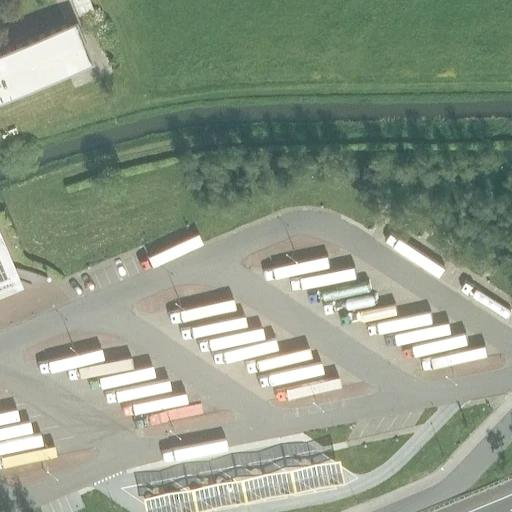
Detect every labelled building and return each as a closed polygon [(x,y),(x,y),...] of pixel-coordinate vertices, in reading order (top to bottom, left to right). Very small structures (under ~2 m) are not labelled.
[(70,0),(78,17),(79,16),(92,11),(87,0),(70,0)] [(0,100),(83,66),(66,25),(0,52),(0,100)] [(304,287),(354,278),(351,265),(342,267),(339,254),(271,266),(274,278),(301,273),(304,287)] [(435,353),(436,363),(480,357),(479,346),(435,353)] [(200,426),(198,411),(227,407),(226,400),(169,406),(171,429),(200,426)]
